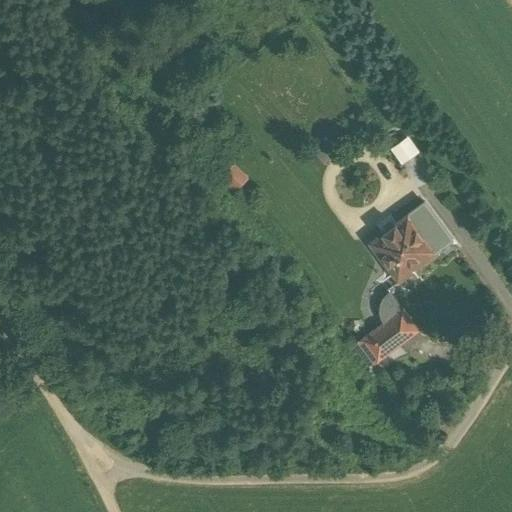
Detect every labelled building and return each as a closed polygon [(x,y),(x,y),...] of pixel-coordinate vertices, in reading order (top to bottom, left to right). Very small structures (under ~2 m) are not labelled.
[(392,145),(403,160),(421,149),(410,133),(392,145)] [(238,188),(251,174),(236,159),(222,173),(238,188)] [(409,217),(437,253),(453,241),(425,205),(409,217)] [(437,253),(409,217),(398,226),(394,221),(383,230),(386,235),(374,244),(404,283),(416,274),(414,272),(437,253)] [(418,330),(404,311),(365,340),(380,359),(418,330)]
